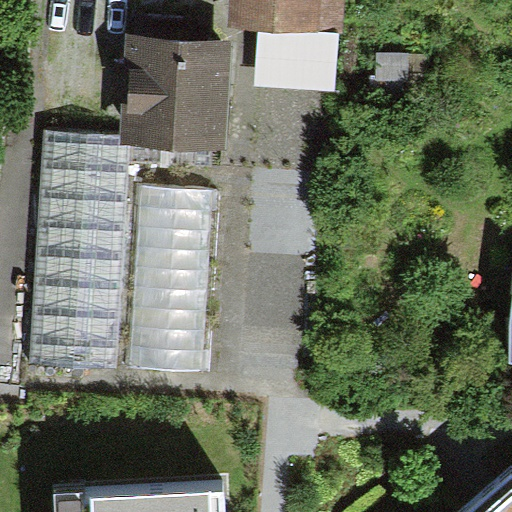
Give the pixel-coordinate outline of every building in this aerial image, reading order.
[(233,0),(233,10),(340,17),(341,0),(233,0)] [(227,30),(138,25),(132,126),(221,131),(227,30)] [(430,47),(378,48),(379,102),(431,101),(430,47)] [(40,361),(125,364),(132,135),(47,132),(40,361)] [(142,180),(138,366),(219,367),(222,181),(142,180)] [(53,511),(224,511),(222,452),(51,463),(53,511)] [(511,511),(511,457),(504,454),(440,511),(511,511)]
